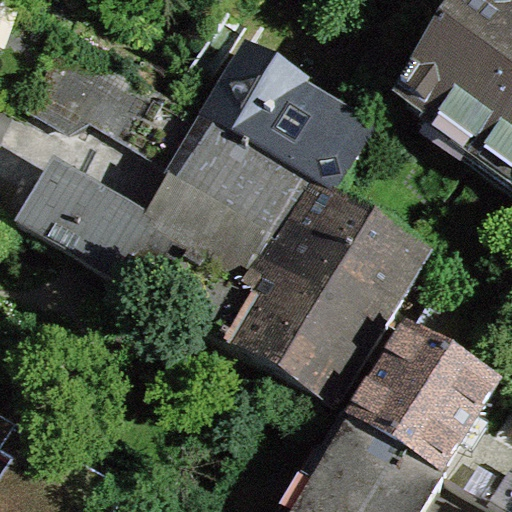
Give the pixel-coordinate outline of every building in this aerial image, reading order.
[(511,0),(467,0),(400,103),(428,123),(442,121),(511,170),(511,0)] [(429,260),(334,203),(207,126),(67,44),(29,114),(60,132),(85,90),(102,100),(88,124),(176,177),(143,232),(50,177),(17,230),(333,416),(429,260)] [(248,59),(207,126),(334,203),(375,140),(297,94),(300,89),(275,75),(248,59)] [(351,427),(439,479),(494,393),(406,341),(351,427)] [(427,511),(445,482),(439,479),(351,427),(343,422),(320,460),(330,466),(303,511),(427,511)] [(0,461),(6,466),(0,473),(0,511),(144,511),(0,427),(0,461)] [(460,491),(482,504),(498,476),(477,463),(460,491)] [(490,509),(495,511),(511,511),(511,477),(509,476),(490,509)]
